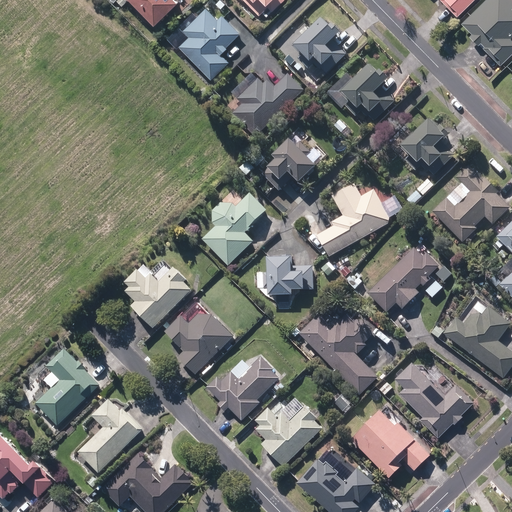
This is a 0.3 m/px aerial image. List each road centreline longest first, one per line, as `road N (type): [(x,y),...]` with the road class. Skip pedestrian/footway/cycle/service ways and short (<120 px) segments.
road 1 (residential): [(279,511),(91,316)]
road 2 (residential): [(371,0),(511,143)]
road 3 (track): [(93,0),(221,130)]
road 4 (residential): [(511,426),(427,511)]
